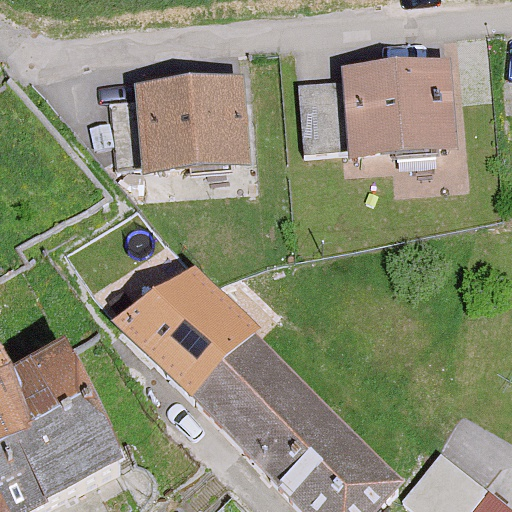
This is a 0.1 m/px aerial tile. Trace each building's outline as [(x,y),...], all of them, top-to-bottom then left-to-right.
[(454,165),(450,74),(341,78),(341,88),(301,89),(303,159),(347,157),(347,169),(454,165)] [(247,182),(243,91),(137,96),(137,108),(114,109),(117,176),(141,175),(142,186),(247,182)] [(386,511),(400,499),(188,279),(129,335),(300,511),(386,511)] [(0,511),(54,511),(124,476),(63,360),(7,389),(0,392),(0,511)] [(478,511),(505,511),(490,499),(478,511)]
